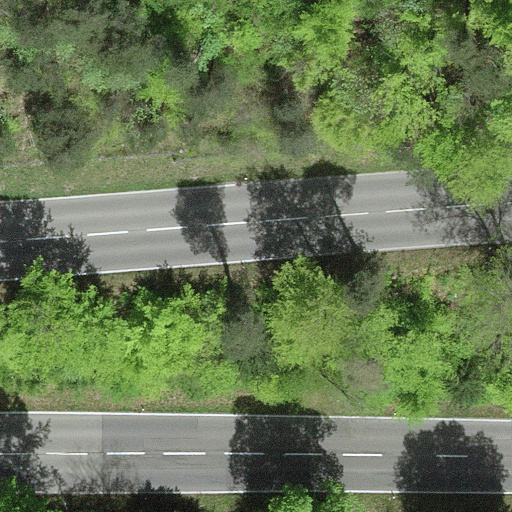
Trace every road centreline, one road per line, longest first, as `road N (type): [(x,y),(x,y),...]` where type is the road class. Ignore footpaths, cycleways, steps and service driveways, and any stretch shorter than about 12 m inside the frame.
road 1 (primary): [(0,239),(511,200)]
road 2 (primary): [(511,456),(0,452)]
